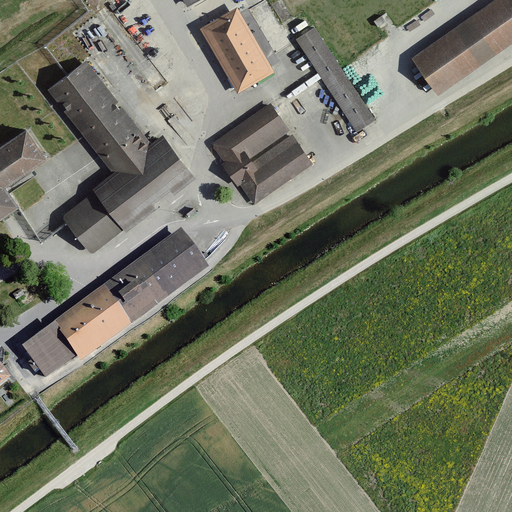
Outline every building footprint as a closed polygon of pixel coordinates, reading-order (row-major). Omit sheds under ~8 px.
[(438,93),(511,41),(511,0),(495,0),(413,58),(438,93)] [(237,7),(201,28),(238,91),(274,71),(237,7)] [(314,28),(297,39),(356,130),(374,119),(314,28)] [(196,176),(163,134),(151,143),(85,60),(68,73),(48,89),(113,172),(93,188),(95,190),(63,215),(68,221),(92,252),(123,227),(126,231),(155,208),(152,203),(171,189),(174,193),(196,176)] [(289,129),(271,103),(213,144),(225,162),(223,164),(237,184),(240,183),(254,203),(312,162),(292,134),(252,162),(249,157),(289,129)] [(0,217),(18,205),(4,185),(45,157),(26,129),(0,146),(0,217)] [(45,378),(204,261),(181,231),(23,347),(45,378)] [(0,386),(10,378),(0,364),(0,386)]
